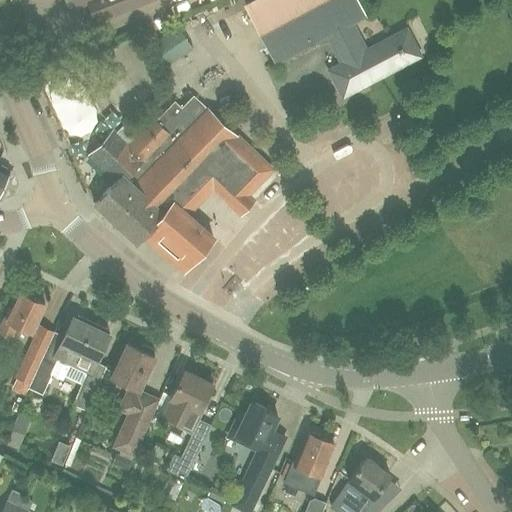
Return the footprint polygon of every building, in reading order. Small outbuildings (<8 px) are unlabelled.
[(74,0),(77,6),(88,2),(96,21),(149,0),(74,0)] [(365,13),(357,0),(256,0),(246,6),(275,60),(327,33),(343,64),(331,70),(343,95),(362,85),(360,82),(365,80),(367,82),(419,55),(418,54),(407,60),(402,51),(403,50),(401,47),(400,47),(394,37),(365,52),(356,35),(359,34),(352,21),(365,13)] [(164,67),(193,47),(177,24),(148,45),(164,67)] [(153,118),(137,135),(125,123),(115,133),(113,131),(95,149),(121,175),(94,203),(135,241),(145,232),(157,244),(156,245),(184,270),(213,237),(185,214),(211,187),(226,200),(239,187),(246,194),(269,169),(236,137),(236,136),(207,107),(207,108),(193,94),(181,107),(174,100),(155,120),(153,118)] [(0,189),(9,170),(0,165),(0,189)] [(30,332),(44,304),(20,292),(12,309),(9,308),(0,326),(0,333),(9,338),(15,325),(30,332)] [(106,366),(95,361),(108,333),(107,333),(109,331),(109,328),(98,323),(97,325),(95,327),(85,323),(86,320),(87,317),(76,312),(74,315),(73,317),(54,356),(68,362),(63,375),(81,383),(73,404),(87,410),(106,366)] [(29,383),(41,358),(54,330),(39,323),(14,376),(29,383)] [(142,390),(138,388),(154,356),(153,356),(155,353),(153,350),(143,345),(140,346),(138,349),(127,343),(111,377),(129,386),(121,403),(118,409),(127,413),(130,415),(133,408),(141,412),(149,393),(142,390)] [(41,358),(29,383),(27,387),(41,394),(55,365),(41,358)] [(211,384),(184,370),(161,416),(178,425),(177,427),(191,434),(180,456),(174,453),(166,469),(185,478),(209,425),(198,420),(202,411),(198,410),(211,384)] [(235,499),(251,506),(284,437),(269,430),(277,415),(251,403),(241,423),(235,421),(228,436),(258,450),(235,499)] [(213,432),(224,437),(234,412),(223,407),(213,432)] [(19,448),(25,433),(31,417),(18,412),(7,443),(19,448)] [(130,415),(127,413),(112,446),(115,447),(134,456),(148,423),(130,415)] [(333,443),(308,432),(295,461),(292,460),(283,482),(311,494),(313,489),(333,443)] [(131,460),(116,453),(112,463),(127,469),(131,460)] [(348,479),(364,491),(354,504),(362,510),(372,497),(389,475),(365,457),(348,479)] [(14,511),(17,505),(18,505),(23,494),(11,489),(6,500),(5,499),(0,511),(14,511)] [(308,500),(302,511),(320,511),(325,502),(313,497),(308,500)]
